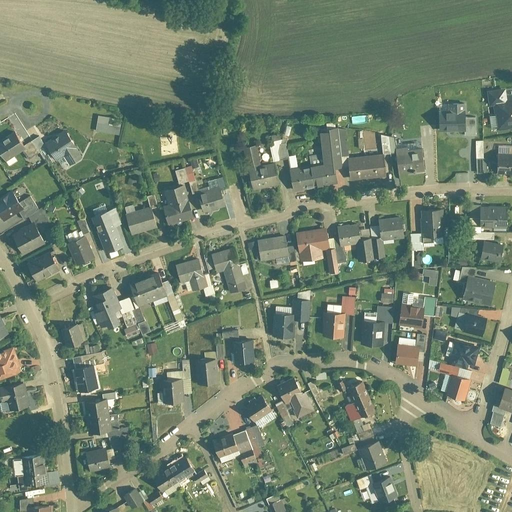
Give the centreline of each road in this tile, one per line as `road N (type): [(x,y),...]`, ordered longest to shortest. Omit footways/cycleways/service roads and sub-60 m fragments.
road 1 (residential): [(511,199),(438,193),(267,222),(113,268),(31,309)]
road 2 (residential): [(413,393),(391,374),(321,358),(269,369),(190,423)]
road 3 (residential): [(31,309),(63,430),(71,511)]
road 4 (residential): [(471,435),(511,291)]
road 5 (residential): [(190,423),(75,511)]
road 6 (residential): [(413,393),(401,439),(415,511)]
